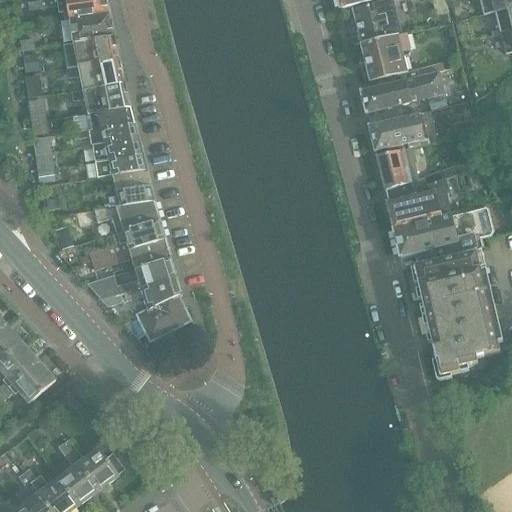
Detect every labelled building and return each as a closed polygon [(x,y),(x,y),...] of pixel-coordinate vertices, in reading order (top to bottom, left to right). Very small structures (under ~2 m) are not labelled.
[(67,24),(111,16),(107,0),(65,0),(57,2),(40,5),(41,12),(59,11),(60,16),(66,17),(67,24)] [(337,0),(340,11),(384,0),(337,0)] [(511,0),(468,0),(468,1),(472,0),(479,0),(484,18),(495,15),(495,14),(511,9),(511,0)] [(362,47),(400,37),(392,3),(353,12),(354,14),(354,13),(362,47)] [(40,5),(28,7),(29,15),(41,13),(41,12),(40,5)] [(500,32),(491,34),(492,37),(501,35),(511,32),(511,9),(495,14),(495,15),(500,32)] [(449,14),(436,17),(436,18),(439,27),(451,23),(450,15),(449,14)] [(111,16),(67,24),(60,25),(64,48),(75,46),(115,39),(111,16)] [(511,32),(501,35),(492,37),(493,40),(501,38),(506,57),(511,55),(511,32)] [(400,37),(362,47),(371,83),(372,83),(374,90),(419,79),(417,72),(407,74),(402,53),(410,51),(406,36),(400,37)] [(75,46),(64,48),(68,72),(80,70),(120,62),(117,49),(118,49),(115,39),(75,46)] [(22,45),(21,45),(23,55),(24,55),(36,53),(35,43),(22,45)] [(37,56),(23,58),(23,59),(26,75),(40,73),(37,56)] [(85,93),(125,86),(122,73),(123,73),(121,63),(120,63),(120,62),(80,70),(68,72),(70,84),(82,82),(85,93)] [(439,74),(445,73),(443,65),(417,72),(419,79),(439,74)] [(361,94),(367,116),(445,97),(439,74),(419,79),(361,94)] [(28,80),(27,80),(27,85),(30,104),(32,103),(43,101),(40,78),(28,80)] [(85,93),(73,96),(74,105),(87,103),(89,116),(131,109),(128,96),(126,86),(125,86),(85,93)] [(32,105),(28,105),(30,113),(30,116),(31,121),(32,128),(36,127),(47,125),(47,119),(44,103),(32,105)] [(89,134),(135,126),(131,110),(131,109),(89,116),(86,116),(89,134)] [(370,129),(376,154),(402,148),(403,151),(413,149),(428,145),(421,116),(370,129)] [(475,121),(458,125),(461,137),(463,136),(478,132),(476,122),(475,121)] [(36,127),(32,128),(34,141),(38,141),(50,139),(47,125),(36,127)] [(135,126),(89,134),(90,141),(92,148),(93,148),(94,149),(105,147),(139,141),(135,126)] [(89,134),(77,136),(78,143),(90,141),(89,134)] [(38,143),(33,143),(36,160),(41,159),(52,157),(52,155),(50,141),(38,143)] [(139,141),(105,147),(94,149),(96,166),(143,157),(139,141)] [(377,158),(377,160),(378,160),(381,172),(380,172),(382,179),(385,191),(386,193),(388,201),(428,187),(426,179),(419,181),(415,166),(417,165),(413,149),(403,151),(377,158)] [(41,159),(36,160),(38,177),(44,176),(55,174),(52,157),(41,159)] [(143,157),(96,166),(99,181),(113,179),(147,174),(147,173),(143,157)] [(468,164),(443,172),(446,181),(471,172),(478,170),(475,162),(468,164)] [(446,181),(443,172),(425,178),(426,179),(428,187),(446,181)] [(44,176),(38,177),(40,188),(45,187),(56,185),(55,174),(44,176)] [(111,194),(104,195),(105,199),(105,203),(106,207),(107,212),(121,210),(155,204),(153,196),(151,189),(149,181),(147,174),(113,179),(115,184),(116,190),(117,191),(117,193),(111,194)] [(390,215),(394,232),(454,218),(448,196),(450,195),(446,181),(428,187),(388,201),(389,205),(388,206),(390,215)] [(48,202),(47,203),(48,213),(50,213),(60,211),(59,201),(48,202)] [(123,233),(160,222),(155,204),(121,210),(107,212),(96,213),(99,224),(113,220),(117,235),(123,233)] [(477,252),(484,249),(482,240),(491,238),(493,234),(486,209),(454,218),(394,232),(400,260),(431,252),(434,264),(477,253),(477,252)] [(99,224),(96,213),(76,216),(80,230),(99,224)] [(160,222),(123,233),(117,235),(112,237),(115,248),(90,256),(91,257),(93,264),(166,241),(160,222)] [(135,272),(172,260),(166,241),(93,264),(95,272),(132,261),(135,272)] [(415,268),(434,350),(441,380),(461,376),(459,370),(479,366),(477,360),(500,355),(496,335),(493,321),(477,253),(434,264),(415,268)] [(91,257),(79,260),(81,267),(86,266),(93,264),(91,257)] [(172,260),(135,272),(138,282),(117,290),(119,297),(124,296),(177,279),(172,260)] [(102,302),(119,297),(117,290),(114,279),(88,287),(102,302)] [(143,299),(148,315),(183,297),(177,279),(124,296),(102,302),(108,309),(143,299)] [(187,322),(189,318),(189,317),(185,311),(181,309),(177,301),(183,298),(183,297),(148,315),(140,319),(150,338),(151,338),(153,342),(156,345),(176,335),(175,330),(188,324),(187,322)] [(6,325),(0,330),(0,364),(23,344),(6,325)] [(23,344),(0,364),(0,370),(7,379),(3,382),(5,385),(0,389),(0,397),(39,363),(23,344)] [(39,363),(0,397),(0,406),(14,394),(16,396),(20,393),(31,405),(56,383),(39,363)] [(38,431),(29,437),(35,445),(43,439),(38,431)] [(64,446),(100,493),(120,478),(119,477),(126,472),(113,456),(107,460),(99,450),(84,461),(70,442),(64,446)] [(59,480),(80,508),(100,493),(64,446),(59,450),(74,469),(59,480)] [(74,511),(80,508),(59,480),(49,488),(41,477),(37,481),(30,471),(24,475),(51,511),(74,511)] [(19,510),(20,511),(51,511),(24,475),(19,479),(34,499),(19,510)] [(279,495),(271,498),(275,506),(283,502),(279,495)]
